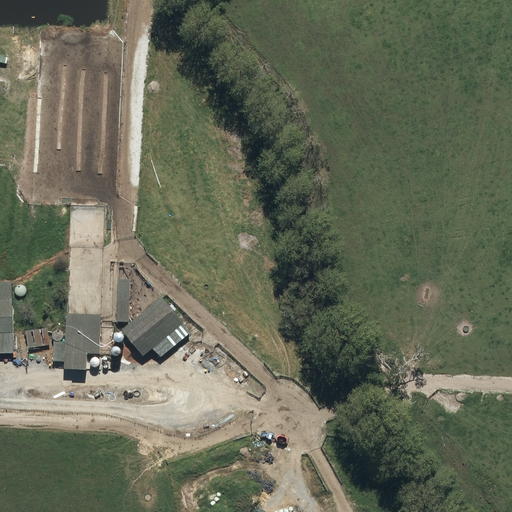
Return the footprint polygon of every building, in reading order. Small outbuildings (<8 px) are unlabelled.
[(130,279),(119,278),(118,321),(129,321),(130,279)] [(13,280),(0,280),(0,354),(13,354),(13,280)] [(165,295),(123,331),(144,355),(153,347),(163,358),(195,330),(165,295)] [(67,313),(66,331),(66,340),(54,340),(53,361),(64,361),(64,368),(85,369),(86,354),(101,354),(103,315),(67,313)] [(49,328),(26,330),(28,350),(50,348),(49,328)]
